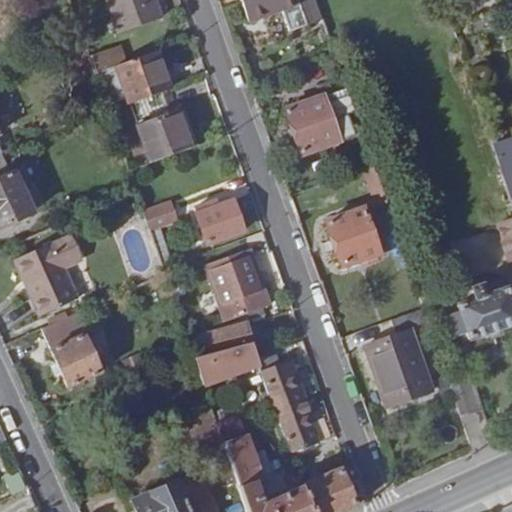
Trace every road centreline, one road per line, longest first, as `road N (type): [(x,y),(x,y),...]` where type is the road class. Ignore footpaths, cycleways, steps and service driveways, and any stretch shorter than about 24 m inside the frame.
road 1 (residential): [(195,0),(384,511)]
road 2 (unclassified): [(59,511),(0,378)]
